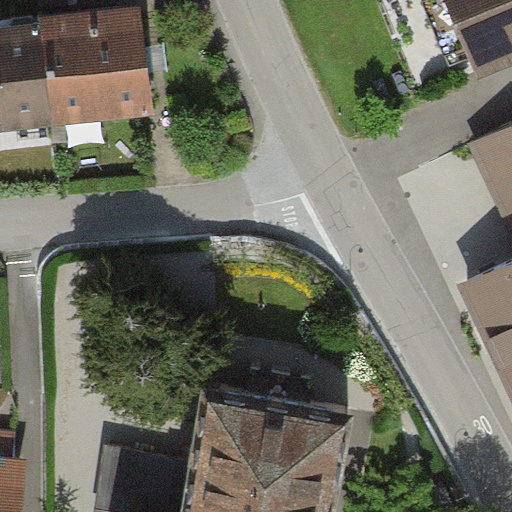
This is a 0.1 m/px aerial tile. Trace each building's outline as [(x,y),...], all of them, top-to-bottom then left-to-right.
[(511,0),(450,0),(479,73),(511,59),(511,0)] [(153,103),(141,13),(42,26),(52,115),(153,103)] [(0,120),(52,115),(42,26),(0,31),(0,120)] [(511,217),(478,143),(406,176),(445,260),(511,229),(511,217)] [(511,264),(457,290),(511,410),(511,264)] [(336,511),(351,414),(212,393),(194,511),(336,511)] [(0,511),(13,511),(16,454),(0,453),(0,511)]
